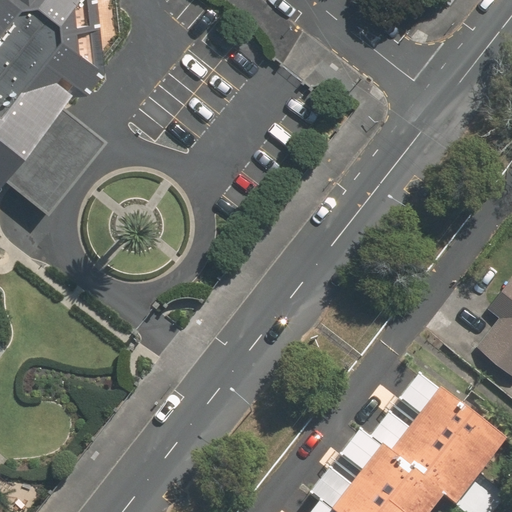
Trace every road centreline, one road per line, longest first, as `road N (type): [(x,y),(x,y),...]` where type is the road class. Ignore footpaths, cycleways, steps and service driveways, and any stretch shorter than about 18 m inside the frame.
road 1 (secondary): [(443,103),(122,511)]
road 2 (residential): [(310,0),(443,103)]
